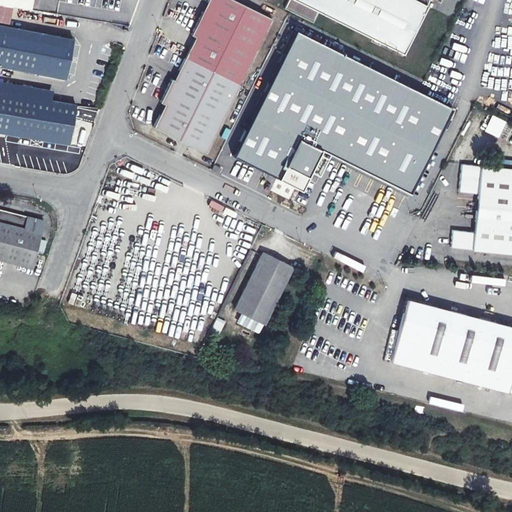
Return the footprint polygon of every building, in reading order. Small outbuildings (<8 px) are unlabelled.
[(30,12),(32,0),(0,0),(0,26),(8,28),(11,8),(30,12)] [(263,24),(214,0),(203,0),(183,40),(187,42),(166,86),(164,85),(153,107),(157,109),(145,131),(197,156),(263,24)] [(284,0),(280,9),(310,24),(315,14),(399,55),(425,0),(284,0)] [(8,28),(0,26),(0,68),(63,79),(68,40),(8,28)] [(451,110),(300,33),(237,158),(305,192),(325,152),(408,194),(451,110)] [(0,94),(1,95),(49,103),(50,93),(0,83),(0,94)] [(49,103),(1,95),(0,101),(0,134),(33,140),(34,143),(43,145),(46,143),(69,146),(76,108),(49,103)] [(220,168),(213,164),(209,171),(217,175),(220,168)] [(476,199),(474,223),(511,226),(511,173),(460,169),(458,197),(476,199)] [(0,262),(26,270),(35,235),(21,231),(24,219),(0,213),(0,262)] [(38,223),(24,219),(21,231),(35,235),(38,223)] [(511,226),(474,223),(473,236),(451,235),(448,254),(511,257),(511,226)] [(212,276),(228,283),(243,248),(228,241),(212,276)] [(291,268),(261,253),(233,310),(263,324),(291,268)] [(388,364),(503,394),(511,361),(511,329),(404,301),(388,364)] [(210,333),(218,336),(224,322),(216,318),(210,333)] [(511,388),(511,361),(503,394),(510,396),(511,388)]
